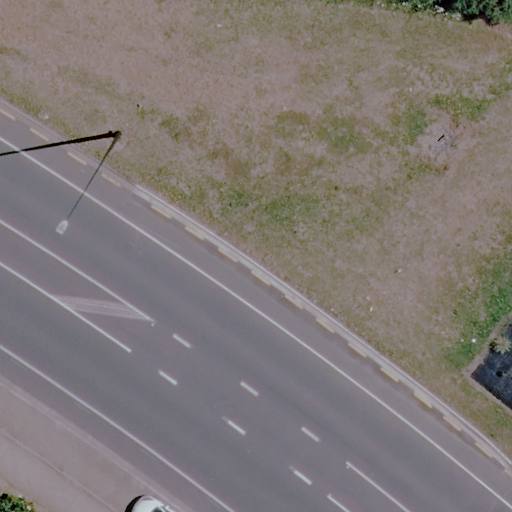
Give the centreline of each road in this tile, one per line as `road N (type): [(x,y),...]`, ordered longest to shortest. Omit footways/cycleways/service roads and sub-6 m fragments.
road 1 (secondary): [(272,428),(0,250)]
road 2 (secondary): [(272,428),(380,511)]
